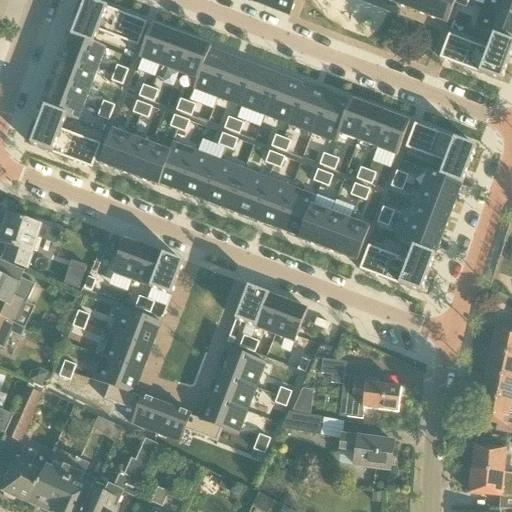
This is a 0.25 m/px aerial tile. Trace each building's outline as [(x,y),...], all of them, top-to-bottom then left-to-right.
[(268,0),(265,8),(290,17),(296,0),(268,0)] [(330,19),(333,0),(309,0),(307,14),(330,19)] [(390,0),(389,3),(409,10),(412,0),(390,0)] [(412,0),(409,10),(428,17),(434,0),(412,0)] [(434,0),(428,17),(448,25),(449,21),(456,0),(434,0)] [(465,0),(457,0),(456,5),(467,9),(469,2),(465,0)] [(511,0),(486,0),(484,7),(511,17),(511,0)] [(72,37),(72,38),(94,46),(95,45),(99,33),(137,47),(138,48),(147,24),(86,1),(77,24),(73,34),(72,37)] [(511,17),(484,7),(475,31),(493,39),(494,37),(511,44),(511,17)] [(153,25),(140,59),(160,67),(173,33),(153,25)] [(173,33),(160,67),(179,74),(192,40),(173,33)] [(449,36),(440,59),(444,61),(502,83),(502,82),(510,60),(511,55),(511,44),(494,37),(493,39),(489,51),(449,36)] [(66,54),(65,56),(99,69),(106,50),(95,45),(94,46),(72,38),(71,39),(71,41),(69,46),(66,54)] [(192,40),(179,74),(197,81),(198,82),(210,50),(211,50),(212,48),(192,40)] [(197,81),(194,90),(218,99),(234,59),(211,50),(210,50),(198,82),(197,81)] [(59,72),(58,74),(92,86),(99,69),(65,56),(64,59),(62,64),(59,72)] [(234,59),(218,99),(242,108),(257,68),(234,59)] [(426,60),(416,83),(450,98),(460,75),(426,60)] [(117,67),(115,74),(126,78),(129,71),(117,67)] [(257,68),(242,108),(265,117),(281,77),(257,68)] [(52,90),(52,91),(86,104),(92,86),(58,74),(57,77),(55,82),(52,90)] [(115,74),(112,82),(123,86),(126,78),(115,74)] [(281,77),(265,117),(289,126),(304,86),(281,77)] [(139,97),(139,98),(147,100),(151,89),(144,86),(139,97)] [(304,86),(289,126),(313,135),(328,95),(304,86)] [(151,89),(147,100),(154,103),(155,103),(159,92),(151,89)] [(45,109),(67,118),(67,119),(79,123),(86,104),(52,91),(51,92),(50,95),(48,100),(46,107),(45,109)] [(328,95),(313,135),(337,144),(340,135),(339,135),(351,103),(350,103),(328,95)] [(181,101),(177,112),(184,114),(189,103),(181,101)] [(351,103),(339,135),(340,135),(359,142),(371,108),(351,101),(350,103),(351,103)] [(104,102),(101,110),(112,114),(115,107),(115,106),(104,102)] [(138,103),(133,114),(141,117),(145,105),(138,103)] [(189,103),(184,114),(192,117),(196,106),(189,103)] [(145,105),(141,117),(148,119),(153,108),(145,105)] [(371,108),(359,142),(378,149),(390,116),(371,108)] [(31,146),(92,169),(101,146),(100,145),(62,131),(67,119),(67,118),(45,109),(44,112),(40,123),(31,146)] [(101,110),(98,117),(109,122),(112,114),(101,110)] [(390,116),(378,149),(397,157),(398,157),(410,124),(390,116)] [(175,117),(171,128),(178,131),(182,119),(175,117)] [(182,119),(178,131),(186,133),(190,122),(182,119)] [(229,119),(225,130),(232,133),(237,121),(229,119)] [(237,121),(232,133),(240,136),(240,135),(244,124),(237,121)] [(415,125),(406,149),(407,149),(446,164),(441,176),(441,177),(463,185),(464,182),(468,171),(476,149),(477,148),(415,125)] [(112,131),(100,165),(120,172),(133,139),(113,131),(112,131)] [(223,135),(219,146),(226,149),(230,138),(223,135)] [(276,137),(272,148),(279,151),(284,139),(276,137)] [(230,138),(226,149),(234,152),(238,141),(230,138)] [(133,139),(120,172),(139,179),(152,146),(133,139)] [(284,139),(279,151),(287,153),(291,142),(284,139)] [(171,153),(159,184),(160,185),(182,193),(198,153),(173,144),(170,153),(171,153)] [(152,146),(139,179),(159,187),(160,185),(159,184),(171,153),(170,153),(152,146)] [(198,153),(182,193),(206,202),(221,162),(198,153)] [(270,153),(266,164),(273,167),(278,156),(270,153)] [(324,155),(320,166),(328,169),(332,158),(324,155)] [(278,156),(273,167),(281,170),(285,158),(278,156)] [(332,158),(328,169),(335,172),(339,161),(332,158)] [(221,162),(206,202),(229,211),(245,171),(221,162)] [(357,180),(365,183),(369,172),(361,169),(357,180)] [(245,171),(229,211),(253,220),(268,180),(245,171)] [(318,171),(314,182),(322,185),(326,174),(318,171)] [(369,172),(365,183),(372,186),(376,175),(369,172)] [(429,172),(422,190),(456,203),(456,202),(457,200),(459,194),(462,188),(462,186),(463,185),(441,177),(441,176),(429,172)] [(397,173),(394,180),(406,184),(408,177),(397,173)] [(326,174),(322,185),(329,188),(333,177),(326,174)] [(268,180),(253,220),(277,229),(292,189),(268,180)] [(394,180),(392,188),(403,192),(406,184),(394,180)] [(355,185),(351,196),(359,199),(363,188),(355,185)] [(363,188),(359,199),(366,202),(370,191),(363,188)] [(292,189),(277,229),(299,238),(300,238),(312,207),(313,207),(317,198),(292,189)] [(422,190),(415,208),(449,221),(449,220),(450,218),(452,212),(455,204),(456,203),(422,190)] [(299,238),(298,240),(318,248),(331,214),(313,207),(312,207),(300,238),(299,238)] [(415,208),(408,226),(442,239),(442,238),(443,236),(445,230),(449,222),(449,221),(415,208)] [(384,209),(381,216),(392,220),(395,213),(384,209)] [(331,214),(318,248),(337,255),(350,221),(331,214)] [(2,261),(28,270),(38,239),(56,245),(61,229),(25,218),(24,221),(8,216),(4,228),(0,228),(0,243),(7,246),(2,261)] [(381,216),(378,224),(389,228),(392,220),(381,216)] [(350,221),(337,255),(358,262),(370,229),(350,221)] [(408,226),(401,245),(413,250),(413,249),(435,257),(436,254),(437,253),(439,248),(442,240),(442,239),(408,226)] [(125,241),(112,275),(132,282),(145,249),(125,241)] [(369,247),(360,271),(421,294),(430,271),(434,260),(435,257),(413,249),(413,250),(408,262),(369,247)] [(145,249),(132,282),(151,289),(164,256),(145,249)] [(164,256),(151,289),(172,297),(184,264),(184,263),(164,256)] [(72,261),(66,283),(80,288),(87,265),(72,261)] [(0,313),(1,314),(0,315),(0,317),(14,324),(24,303),(25,301),(27,302),(34,287),(22,281),(20,285),(0,275),(0,313)] [(89,278),(85,289),(92,292),(97,281),(89,278)] [(249,288),(236,322),(256,329),(269,296),(249,288)] [(269,296),(256,329),(275,337),(288,303),(269,296)] [(140,298),(136,309),(143,312),(147,301),(140,298)] [(147,301),(143,312),(151,315),(151,314),(155,303),(147,301)] [(288,303),(275,337),(295,344),(301,328),(308,311),(307,310),(306,310),(303,309),(298,307),(289,303),(288,303)] [(121,309),(112,333),(152,349),(161,324),(121,309)] [(79,312),(76,320),(87,324),(90,317),(80,313),(79,312)] [(0,347),(5,350),(12,333),(21,337),(25,329),(14,324),(0,317),(0,315),(1,314),(0,313),(0,347)] [(76,320),(73,327),(74,328),(84,332),(87,324),(76,320)] [(511,356),(511,330),(497,327),(491,352),(511,356)] [(112,333),(103,357),(143,372),(152,349),(112,333)] [(240,348),(247,351),(252,340),(244,337),(240,348)] [(252,340),(247,351),(255,354),(259,343),(252,340)] [(226,349),(216,373),(257,389),(266,364),(226,349)] [(511,356),(491,352),(486,374),(511,379),(511,356)] [(103,357),(94,379),(111,386),(134,395),(143,372),(103,357)] [(298,370),(298,371),(306,374),(306,373),(310,362),(303,360),(298,370)] [(323,360),(321,374),(333,375),(332,384),(344,385),(354,387),(355,378),(345,377),(347,364),(323,360)] [(65,362),(63,370),(74,374),(77,367),(66,363),(65,362)] [(32,373),(28,381),(43,388),(44,389),(45,390),(52,376),(49,375),(49,374),(40,370),(32,373)] [(63,370),(60,378),(71,382),(74,374),(63,370)] [(216,373),(208,397),(248,412),(257,389),(216,373)] [(511,379),(486,374),(481,397),(511,404),(511,379)] [(350,397),(348,419),(362,420),(363,409),(368,410),(379,411),(399,414),(402,390),(378,386),(379,381),(355,378),(354,387),(353,397),(350,397)] [(111,386),(105,401),(136,413),(132,425),(156,435),(167,406),(142,397),(142,398),(134,395),(111,386)] [(23,435),(31,417),(41,395),(27,388),(14,417),(11,423),(12,423),(6,434),(4,437),(19,444),(23,435)] [(281,389),(278,397),(289,401),(292,393),(281,389)] [(208,397),(199,419),(223,428),(239,435),(248,412),(208,397)] [(278,397),(275,404),(286,408),(287,408),(289,401),(278,397)] [(511,404),(481,397),(476,421),(498,425),(497,431),(511,434),(511,404)] [(167,406),(156,435),(181,444),(186,432),(217,443),(223,431),(223,428),(199,419),(191,416),(192,416),(167,406)] [(0,431),(6,434),(12,423),(11,423),(14,417),(0,410),(0,431)] [(290,413),(282,430),(320,436),(323,419),(290,413)] [(260,436),(257,443),(268,448),(271,440),(260,436)] [(343,437),(341,450),(357,452),(355,467),(391,472),(395,444),(359,439),(343,437)] [(121,474),(114,489),(124,494),(134,498),(158,446),(146,440),(136,461),(132,460),(125,476),(121,474)] [(257,443),(254,451),(265,455),(268,448),(257,443)] [(475,447),(473,471),(504,474),(506,450),(475,447)] [(31,467),(37,454),(25,449),(21,457),(20,457),(16,465),(14,465),(6,482),(8,483),(4,493),(5,494),(4,498),(13,502),(16,499),(30,505),(44,472),(31,467)] [(57,511),(80,461),(69,456),(55,450),(47,467),(44,472),(30,505),(31,505),(32,503),(35,504),(34,507),(45,511),(57,511)] [(80,461),(57,511),(83,511),(94,490),(93,490),(97,481),(85,476),(90,465),(80,461)] [(473,471),(470,495),(502,498),(511,498),(511,474),(504,474),(473,471)] [(224,478),(220,488),(232,494),(237,484),(224,478)] [(115,511),(124,494),(114,489),(110,487),(106,496),(94,490),(83,511),(115,511)] [(163,507),(168,494),(159,490),(153,503),(163,507)] [(372,494),(372,503),(381,504),(382,494),(372,494)] [(286,495),(283,504),(293,509),(297,500),(286,495)] [(511,498),(502,498),(500,510),(511,510),(511,498)]
